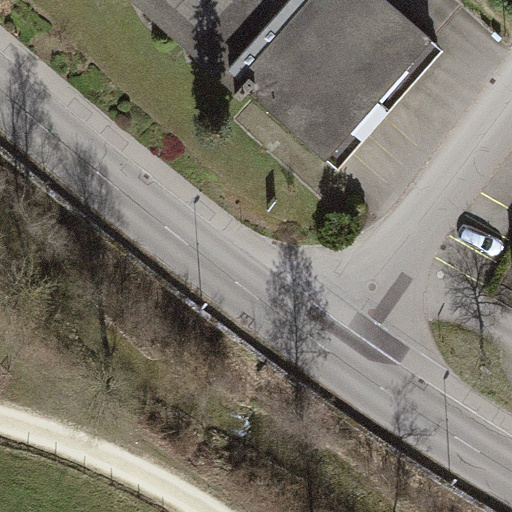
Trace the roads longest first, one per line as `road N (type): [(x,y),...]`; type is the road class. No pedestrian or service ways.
road 1 (tertiary): [(321,344),(0,97)]
road 2 (residential): [(511,99),(321,344)]
road 3 (track): [(215,511),(171,485),(0,419)]
road 4 (tertiary): [(511,470),(321,344)]
